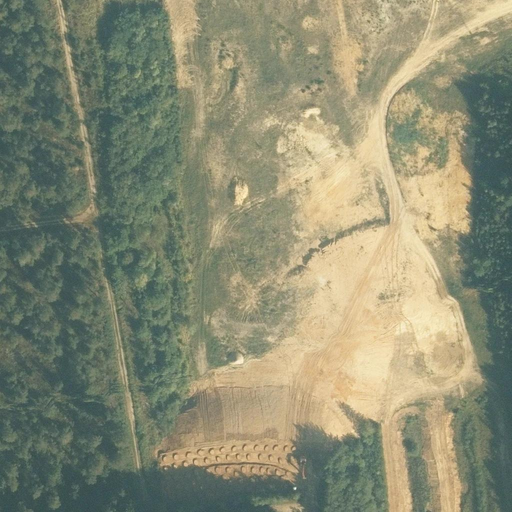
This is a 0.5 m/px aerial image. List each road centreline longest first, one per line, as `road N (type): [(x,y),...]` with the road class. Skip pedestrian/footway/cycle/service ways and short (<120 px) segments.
road 1 (track): [(92,193),(141,491),(153,511)]
road 2 (track): [(60,0),(92,193)]
